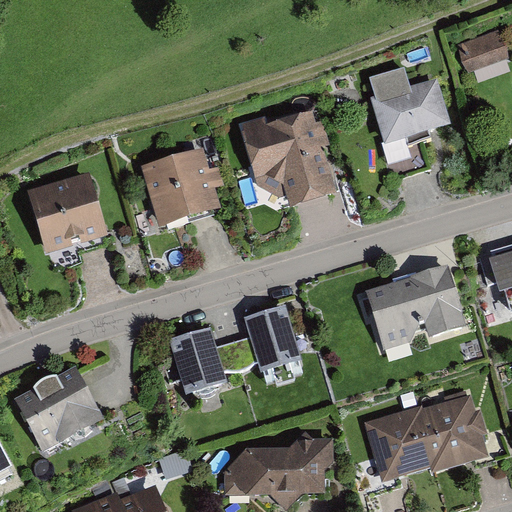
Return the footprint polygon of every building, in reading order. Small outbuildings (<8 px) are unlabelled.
[(477,87),(511,74),(511,61),(501,33),(462,48),(477,87)] [(399,76),(362,85),(376,148),(440,133),(429,86),(403,93),(399,76)] [(308,116),(236,131),(247,187),(280,206),(327,195),(318,152),(325,150),(320,126),(311,128),(308,116)] [(200,156),(139,170),(153,227),(214,213),(209,194),(218,192),(213,171),(204,173),(200,156)] [(85,179),(22,194),(37,254),(100,239),(85,179)] [(511,249),(480,257),(492,308),(511,303),(511,249)] [(440,271),(359,291),(375,352),(403,346),(405,330),(414,327),(417,342),(461,330),(440,271)] [(258,369),(261,382),(303,370),(287,312),(245,323),(250,342),(258,369)] [(227,391),(224,378),(216,351),(211,333),(170,344),(187,402),(227,391)] [(258,369),(250,342),(216,351),(224,378),(228,377),(235,379),(243,377),(249,374),(254,370),(258,369)] [(67,371),(7,398),(30,449),(91,422),(67,371)] [(473,395),(361,420),(376,485),(487,460),(473,395)] [(219,477),(219,496),(256,501),(263,511),(279,510),(287,498),(307,497),(314,489),(315,477),(325,472),(324,443),(288,444),(283,450),(242,451),(219,477)] [(112,494),(68,508),(68,511),(158,511),(151,490),(115,502),(112,494)]
